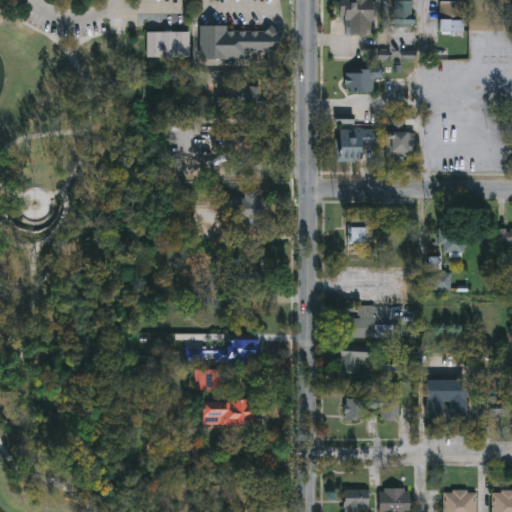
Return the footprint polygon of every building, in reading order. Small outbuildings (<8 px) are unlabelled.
[(370,0),(370,35),(348,34),(348,20),(338,20),(338,0),(370,0)] [(413,0),(413,25),(391,25),(391,0),(413,0)] [(438,33),(438,2),(461,2),(461,33),(438,33)] [(200,58),(200,24),(228,25),(228,30),(278,31),(277,59),(200,58)] [(190,32),(190,58),(146,58),(146,32),(190,32)] [(372,92),(344,92),(344,68),(381,68),(381,78),(372,78),(372,92)] [(373,145),(361,145),(361,162),(336,161),(336,127),(373,128),(373,145)] [(388,156),(388,131),(414,131),(414,156),(388,156)] [(225,196),(262,196),(262,224),(225,224),(225,196)] [(365,243),(348,243),(348,214),(365,214),(365,243)] [(463,253),(439,253),(439,226),(463,226),(463,253)] [(511,228),(511,244),(500,244),(500,228),(511,228)] [(449,289),(426,289),(426,273),(449,273),(449,289)] [(373,337),(345,337),(345,318),(356,318),(356,306),(373,305),(373,337)] [(259,341),(259,363),(226,363),(226,341),(259,341)] [(359,361),(359,373),(337,373),(337,347),(366,347),(366,361),(359,361)] [(202,349),(202,362),(185,362),(185,349),(202,349)] [(195,391),(195,370),(227,370),(227,391),(195,391)] [(463,380),(463,417),(449,417),(449,403),(440,403),(440,418),(424,418),(424,380),(463,380)] [(399,396),(399,420),(380,420),(380,409),(364,409),(364,420),(343,420),(343,396),(399,396)] [(483,396),(511,396),(511,417),(483,417),(483,396)] [(201,426),(201,402),(254,401),(254,425),(201,426)] [(344,511),(344,490),(368,490),(368,511),(344,511)] [(411,490),(411,511),(379,511),(379,490),(411,490)] [(477,511),(444,511),(445,490),(477,490),(477,511)] [(511,511),(494,511),(494,491),(511,491),(511,511)]
